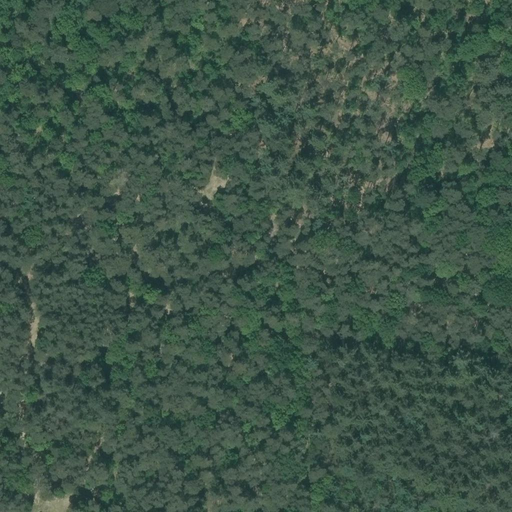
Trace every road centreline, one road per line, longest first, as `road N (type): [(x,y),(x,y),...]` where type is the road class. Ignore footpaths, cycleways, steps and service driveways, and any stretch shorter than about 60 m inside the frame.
road 1 (track): [(233,0),(287,340)]
road 2 (track): [(0,374),(19,363),(287,340)]
road 3 (track): [(511,352),(287,340)]
road 4 (track): [(287,340),(310,511)]
